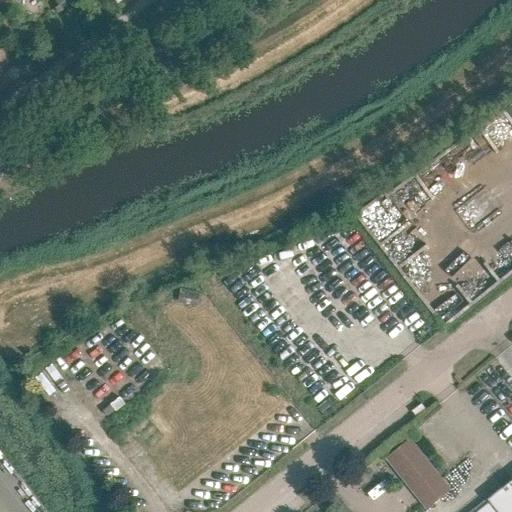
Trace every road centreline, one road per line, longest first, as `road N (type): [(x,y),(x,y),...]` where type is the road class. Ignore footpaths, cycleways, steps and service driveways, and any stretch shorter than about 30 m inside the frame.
road 1 (unclassified): [(511,295),(245,511)]
road 2 (tertiary): [(0,163),(237,0)]
